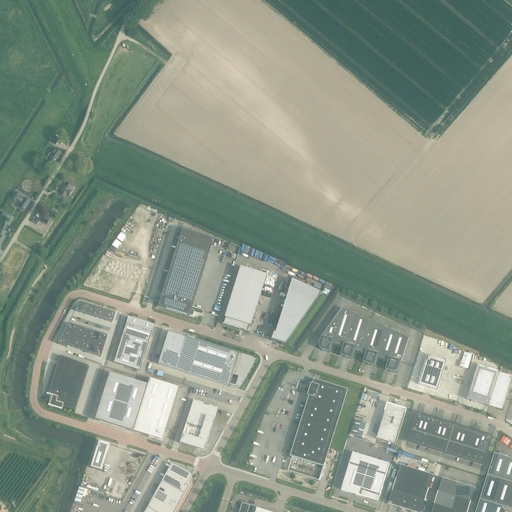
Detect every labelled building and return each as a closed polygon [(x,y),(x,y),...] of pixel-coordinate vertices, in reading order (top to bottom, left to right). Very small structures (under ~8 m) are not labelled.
[(53,136),(50,141),(55,145),(59,140),(53,136)] [(53,165),(61,152),(54,148),(50,153),(45,160),(53,165)] [(33,166),(36,168),(38,169),(43,162),(41,160),(39,158),(33,166)] [(70,190),(72,186),(66,183),(59,195),(65,198),(66,195),(68,197),(71,191),(70,190)] [(24,199),(19,197),(20,196),(14,192),(10,199),(16,203),(16,202),(20,204),(19,207),(24,210),(30,202),(24,198),(24,199)] [(38,212),(33,220),(37,223),(42,214),(38,212)] [(183,314),(185,314),(186,310),(193,312),(194,312),(202,315),(203,311),(203,310),(192,307),(213,239),(182,230),(159,302),(158,306),(183,314)] [(249,326),(250,326),(266,276),(240,267),(224,318),(225,318),(223,325),(247,332),(249,326)] [(79,302),(74,311),(75,311),(112,323),(115,313),(79,302)] [(349,311),(342,308),(322,337),(321,340),(319,346),(319,347),(319,348),(320,349),(321,350),(326,352),(330,353),(333,344),(338,346),(343,347),(340,356),(343,357),(349,359),(353,360),(355,351),(361,353),(366,354),(363,363),(367,364),(373,366),(375,367),(378,358),(383,360),(388,361),(386,370),(389,371),(390,372),(393,373),(394,373),(395,373),(396,373),(398,372),(399,370),(401,362),(409,338),(392,331),(371,321),(349,311)] [(116,355),(114,363),(135,369),(137,362),(142,364),(144,356),(139,355),(141,348),(147,350),(154,326),(145,323),(144,328),(135,325),(137,320),(128,317),(123,334),(128,336),(126,342),(121,341),(118,349),(123,350),(121,357),(116,355)] [(68,324),(57,344),(67,348),(68,346),(100,358),(107,336),(69,324),(68,324)] [(273,333),(270,340),(285,344),(289,338),(275,333),(273,333)] [(162,350),(158,364),(187,374),(229,387),(229,386),(235,388),(239,375),(245,377),(255,360),(238,355),(239,354),(194,340),(185,337),(179,356),(171,353),(167,352),(164,351),(162,350)] [(464,352),(460,367),(468,369),(472,355),(464,352)] [(47,394),(49,395),(52,396),(49,405),(61,409),(62,407),(64,407),(64,405),(73,408),(73,410),(74,410),(88,366),(59,356),(47,394)] [(427,356),(418,385),(438,391),(447,362),(427,356)] [(468,398),(467,400),(471,401),(489,406),(499,372),(480,366),(478,365),(478,367),(468,398)] [(511,376),(499,372),(489,406),(498,409),(502,410),(503,408),(506,399),(511,379),(511,376)] [(109,373),(94,420),(99,421),(100,420),(128,429),(128,430),(162,441),(166,428),(178,388),(149,379),(147,385),(109,373)] [(291,450),(289,456),(291,457),(323,467),(347,390),(343,389),(341,388),(319,381),(317,381),(313,379),(311,384),(310,384),(311,385),(308,396),(306,395),(306,396),(308,396),(305,405),(304,407),(300,419),(301,419),(300,421),(296,433),(295,435),(292,448),(291,450)] [(197,448),(198,448),(199,449),(202,449),(203,448),(205,446),(205,444),(211,425),(213,420),(214,420),(214,419),(218,408),(193,400),(179,443),(180,443),(197,448)] [(388,404),(376,439),(395,445),(406,410),(388,404)] [(417,413),(412,428),(417,430),(422,431),(426,417),(422,416),(422,415),(417,413)] [(426,417),(422,431),(426,433),(431,434),(436,419),(430,417),(430,418),(431,418),(430,419),(426,417)] [(436,419),(431,434),(436,436),(440,437),(445,423),(440,422),(441,421),(436,419)] [(357,420),(352,435),(362,438),(366,423),(363,422),(363,423),(359,421),(357,420)] [(445,423),(440,437),(445,439),(450,440),(455,425),(449,423),(449,424),(449,425),(445,423)] [(455,425),(450,440),(454,442),(459,443),(463,429),(459,428),(459,427),(460,427),(460,426),(455,425)] [(412,428),(408,442),(413,443),(417,430),(412,428)] [(463,429),(459,443),(464,445),(468,446),(473,431),(468,429),(468,430),(463,429)] [(417,430),(413,443),(418,445),(422,431),(417,430)] [(422,431),(418,445),(422,446),(426,433),(422,431)] [(473,431),(468,446),(473,448),(478,449),(482,435),(478,434),(478,433),(479,432),(473,431)] [(426,433),(422,446),(427,448),(431,434),(426,433)] [(431,434),(427,448),(432,449),(436,436),(431,434)] [(482,435),(478,449),(483,451),(487,452),(492,436),(487,435),(486,435),(487,435),(486,436),(482,435)] [(436,436),(432,449),(436,450),(440,437),(436,436)] [(440,437),(436,450),(441,452),(445,439),(440,437)] [(445,439),(441,452),(446,453),(450,440),(445,439)] [(450,440),(446,453),(450,455),(454,442),(450,440)] [(98,441),(90,468),(101,471),(107,452),(110,445),(98,441)] [(454,442),(450,455),(455,456),(459,443),(454,442)] [(459,443),(455,456),(460,458),(464,445),(459,443)] [(464,445),(460,458),(464,459),(468,446),(464,445)] [(468,446),(464,459),(469,461),(473,448),(468,446)] [(473,448),(469,461),(474,462),(478,449),(473,448)] [(478,449),(474,462),(479,464),(483,451),(478,449)] [(483,451),(479,464),(483,465),(487,452),(483,451)] [(378,501),(389,464),(353,453),(341,490),(378,501)] [(486,478),(484,486),(511,494),(511,458),(494,453),(486,478)] [(167,472),(166,472),(186,483),(186,484),(191,475),(171,464),(168,469),(167,472)] [(403,495),(414,498),(425,501),(429,489),(433,476),(433,475),(400,465),(400,466),(396,479),(396,478),(392,491),(403,495)] [(164,477),(161,481),(183,493),(188,485),(186,484),(186,483),(166,472),(165,474),(164,477)] [(438,491),(435,502),(434,504),(431,511),(455,511),(456,511),(457,511),(467,511),(471,502),(460,498),(449,495),(453,482),(442,478),(442,479),(438,492),(438,491)] [(157,489),(157,490),(178,502),(183,494),(183,493),(161,481),(159,486),(157,489)] [(449,495),(460,498),(464,485),(453,482),(449,495)] [(464,485),(460,498),(471,502),(471,501),(475,489),(464,485)] [(481,495),(511,504),(511,494),(484,486),(481,495)] [(79,487),(74,501),(80,503),(82,496),(85,497),(87,490),(79,487)] [(154,494),(152,499),(174,511),(178,503),(178,502),(157,490),(156,491),(154,494)] [(388,504),(399,508),(403,495),(392,491),(389,502),(388,504)] [(403,495),(399,508),(410,511),(414,498),(403,495)] [(479,503),(475,511),(505,511),(507,508),(511,509),(511,504),(481,495),(479,503)] [(414,498),(410,511),(412,511),(421,511),(425,501),(414,498)] [(147,506),(147,507),(155,511),(172,511),(174,511),(152,499),(149,504),(147,506)]
